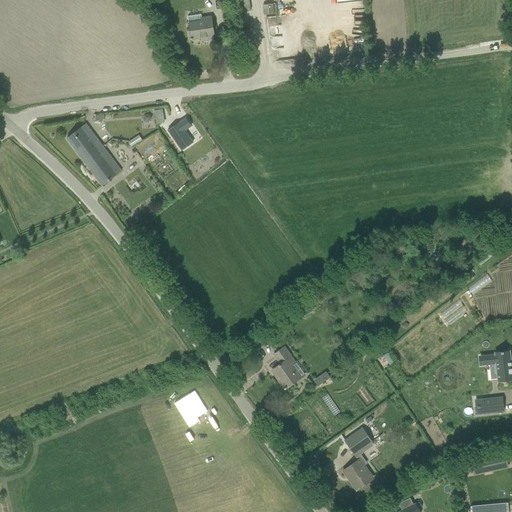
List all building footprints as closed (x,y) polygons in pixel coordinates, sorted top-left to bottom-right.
[(189,24),(188,24),(191,40),(207,37),(207,39),(214,38),(211,17),(201,19),(201,15),(188,17),(189,24)] [(159,111),(154,112),(156,123),(164,121),(163,116),(160,116),(159,111)] [(186,119),(168,131),(181,150),(193,143),(185,131),(191,127),(186,119)] [(106,162),(111,158),(102,146),(97,139),(92,132),(86,124),(67,139),(102,186),(110,180),(110,179),(116,174),(106,162)] [(297,308),(304,317),(319,307),(314,298),(297,308)] [(281,380),(279,381),(285,389),(298,380),(289,368),(292,365),(288,360),(291,357),(284,347),(274,355),(281,364),(273,370),(281,380)] [(495,355),(488,356),(489,365),(496,364),(497,379),(497,382),(511,380),(511,367),(511,362),(510,351),(494,353),(495,355)] [(314,380),(318,386),(330,376),(326,370),(314,380)] [(483,407),(475,407),(476,415),(494,413),(492,398),(483,399),(483,407)] [(362,429),(345,441),(355,455),(372,443),(362,429)] [(497,456),(469,462),(471,475),(500,469),(497,456)] [(350,481),(357,491),(372,480),(358,461),(343,471),(348,478),(349,477),(351,480),(350,481)]
